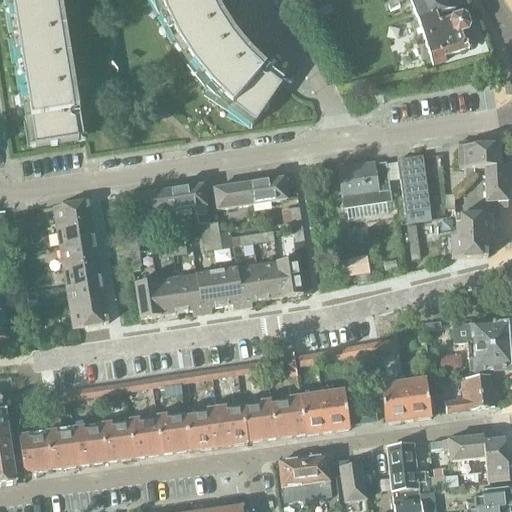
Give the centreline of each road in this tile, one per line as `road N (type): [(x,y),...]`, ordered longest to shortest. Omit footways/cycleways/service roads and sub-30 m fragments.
road 1 (residential): [(0,195),(511,112)]
road 2 (residential): [(45,356),(511,271)]
road 3 (residential): [(511,420),(250,458)]
road 4 (residential): [(250,458),(0,498)]
